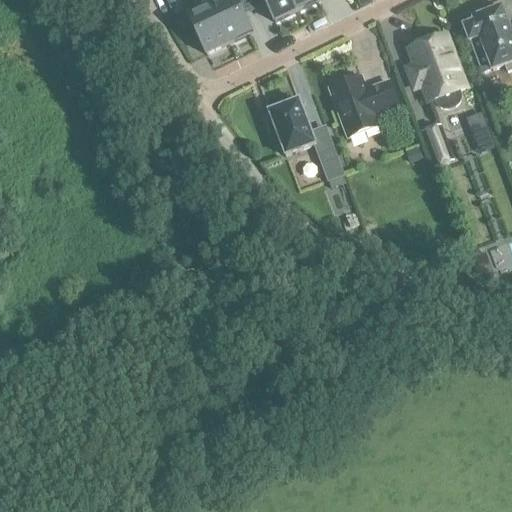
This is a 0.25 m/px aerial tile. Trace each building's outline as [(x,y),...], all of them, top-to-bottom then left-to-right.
[(180,0),(165,0),(174,17),(186,12),(180,0)] [(223,0),(210,6),(229,46),(252,36),(234,0),(223,0)] [(263,0),(275,24),(298,14),(291,0),(263,0)] [(318,0),(291,0),(298,14),(320,3),(318,0)] [(207,57),(229,46),(210,6),(188,17),(207,57)] [(491,11),(491,10),(482,14),(481,14),(482,17),(473,21),(475,25),(464,29),(470,44),(480,40),(493,73),(505,68),(508,75),(511,72),(511,36),(502,10),(493,14),(492,10),(491,11)] [(178,34),(187,46),(197,39),(188,27),(178,34)] [(409,53),(414,66),(403,70),(413,97),(424,92),(429,105),(436,102),(437,106),(440,109),(444,111),(448,111),(456,108),(459,106),(461,102),(461,97),(459,93),(466,91),(446,39),(409,53)] [(374,93),(367,95),(361,80),(330,92),(349,141),(380,129),(376,118),(398,110),(389,85),(374,91),(374,93)] [(300,103),(269,114),(286,159),(316,147),(300,103)] [(421,134),(429,156),(445,150),(437,128),(421,134)] [(486,128),(470,134),(478,156),(495,150),(486,128)] [(344,178),(334,151),(318,157),(328,184),(344,178)] [(493,274),(486,255),(471,260),(478,279),(493,274)]
